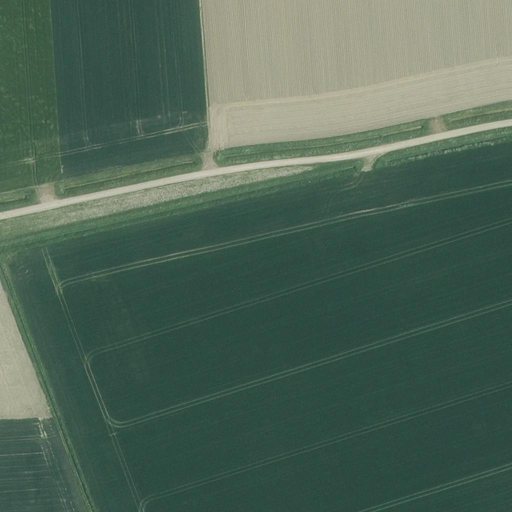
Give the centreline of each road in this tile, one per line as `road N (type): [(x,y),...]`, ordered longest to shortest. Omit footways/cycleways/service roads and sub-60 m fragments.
road 1 (unclassified): [(511,122),(0,216)]
road 2 (track): [(90,511),(0,262)]
